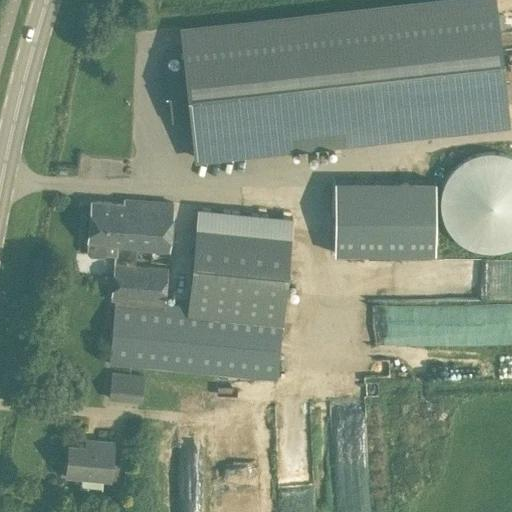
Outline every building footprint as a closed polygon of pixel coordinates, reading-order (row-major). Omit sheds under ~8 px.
[(507,122),(493,0),(439,0),(182,29),(186,68),(167,70),(172,120),(191,118),(195,156),(507,122)] [(511,156),(510,156),(506,154),(500,153),(495,152),(490,151),(485,152),(479,153),(474,154),(469,156),(464,158),(460,161),(456,165),(452,168),(449,172),(446,177),(443,182),(442,187),(440,192),(439,197),(439,202),(439,208),(440,213),(442,218),(443,223),(446,228),(449,232),(452,236),(456,240),(460,243),(464,246),(469,249),(474,251),(479,252),(485,253),(490,253),(495,253),(500,252),(506,251),(511,249),(511,247),(511,156)] [(335,177),(335,252),(437,253),(437,178),(335,177)] [(124,199),(123,202),(91,199),(87,240),(86,253),(89,256),(102,257),(105,254),(115,255),(111,295),(164,300),(167,267),(133,264),(135,249),(151,250),(149,262),(166,264),(172,203),(124,199)] [(109,362),(274,379),(288,246),(194,237),(188,306),(116,299),(109,362)] [(380,342),(511,340),(511,299),(380,301),(380,342)] [(141,400),(144,375),(111,372),(108,397),(141,400)] [(65,475),(109,479),(112,441),(94,440),(94,446),(68,444),(65,475)]
